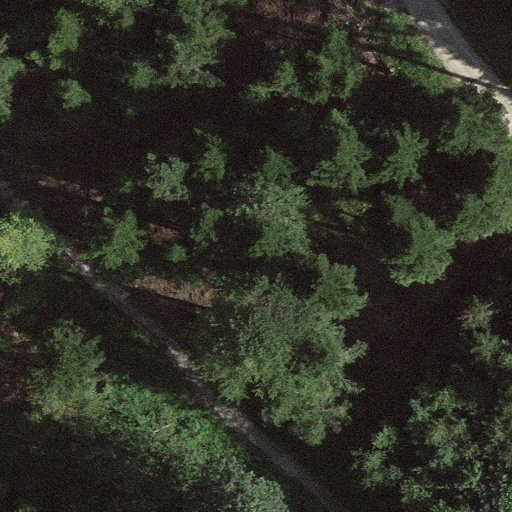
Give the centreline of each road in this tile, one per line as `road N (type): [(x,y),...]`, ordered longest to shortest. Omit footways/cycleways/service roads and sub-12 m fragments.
road 1 (track): [(339,511),(0,191)]
road 2 (track): [(416,0),(448,48),(511,114)]
